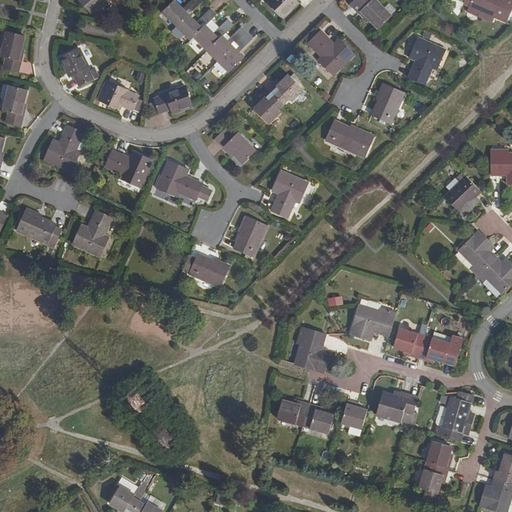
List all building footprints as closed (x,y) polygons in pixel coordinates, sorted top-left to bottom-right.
[(79,0),(90,12),(103,0),(105,0),(108,3),(110,0),(79,0)] [(189,14),(183,8),(175,0),(174,0),(162,11),(177,26),(189,14)] [(190,0),(185,5),(191,12),(202,0),(190,0)] [(269,0),(268,2),(283,17),(298,2),(296,0),(269,0)] [(354,0),(351,3),(359,12),(361,11),(370,19),(379,28),(392,15),(391,15),(384,8),(376,0),(354,0)] [(510,0),(464,0),(463,2),(501,19),(510,0)] [(389,4),(384,8),(391,15),(396,10),(389,4)] [(185,5),(183,8),(189,14),(191,12),(185,5)] [(211,8),(199,20),(204,25),(216,13),(211,8)] [(361,11),(359,12),(368,21),(370,19),(361,11)] [(196,22),(189,14),(177,26),(190,39),(194,36),(202,28),(196,22)] [(228,19),(216,30),(222,36),(234,24),(228,19)] [(199,20),(196,22),(202,28),(204,25),(199,20)] [(204,25),(202,28),(194,36),(208,50),(219,39),(213,34),(204,25)] [(242,26),(231,37),(236,43),(247,32),(242,26)] [(216,30),(213,34),(219,39),(222,36),(216,30)] [(329,44),(331,41),(320,30),(308,42),(322,56),(318,60),(333,74),(354,53),(339,39),(334,44),(332,46),(329,44)] [(17,59),(20,49),(24,35),(7,31),(0,56),(6,57),(3,68),(18,71),(20,59),(17,59)] [(253,37),(247,32),(236,43),(241,48),(253,37)] [(219,39),(208,50),(218,61),(233,46),(227,41),(222,36),(219,39)] [(231,37),(227,41),(233,46),(236,43),(231,37)] [(418,65),(415,64),(409,78),(424,84),(432,67),(437,69),(445,50),(418,38),(410,57),(417,60),(420,61),(418,65)] [(236,43),(233,46),(238,52),(241,48),(236,43)] [(238,52),(233,46),(218,61),(229,71),(243,57),(238,52)] [(79,48),(61,59),(70,77),(76,74),(78,77),(76,78),(80,86),(93,79),(88,68),(89,67),(79,48)] [(269,89),(284,103),(289,98),(292,100),(303,89),(289,75),(282,82),(278,86),(275,82),(269,89)] [(127,91),(128,89),(109,82),(101,101),(120,109),(122,103),(126,105),(125,107),(137,111),(141,101),(137,100),(139,96),(127,91)] [(404,92),(383,83),(379,92),(382,92),(372,115),(391,124),(404,92)] [(20,113),(23,103),(27,90),(9,85),(3,109),(9,111),(6,122),(20,126),(23,114),(20,113)] [(185,86),(165,92),(166,94),(155,98),(159,113),(168,110),(167,109),(170,108),(172,113),(192,106),(185,86)] [(278,109),(284,103),(269,89),(263,95),(266,97),(263,100),(254,109),(268,123),(280,111),(278,109)] [(374,135),(358,128),(358,130),(335,120),(326,139),(365,156),(374,135)] [(64,144),(61,143),(53,139),(44,158),(72,171),(81,152),(76,149),(83,132),(68,125),(62,138),(66,140),(64,144)] [(225,144),(228,148),(242,163),(256,150),(238,132),(234,136),(226,128),(215,139),(222,146),(225,144)] [(125,160),(126,157),(113,150),(105,166),(124,174),(121,178),(141,187),(153,160),(133,151),(130,158),(129,162),(125,160)] [(511,155),(505,155),(505,151),(489,151),(489,177),(509,178),(509,186),(511,186),(511,155)] [(203,184),(189,177),(188,180),(184,179),(185,176),(189,169),(170,160),(157,187),(176,196),(178,191),(195,199),(197,195),(207,200),(212,189),(202,186),(203,184)] [(281,199),(278,197),(272,211),(287,218),(296,200),(300,202),(308,183),(281,171),(272,190),(280,193),(283,195),(281,199)] [(477,199),(482,193),(464,175),(458,181),(462,184),(453,193),(447,200),(465,219),(478,206),(474,202),(477,199)] [(462,184),(458,181),(457,180),(448,189),(453,193),(462,184)] [(56,226),(57,224),(34,214),(35,212),(27,209),(18,229),(48,244),(49,240),(56,243),(63,229),(56,226)] [(91,229),(88,228),(82,225),(73,244),(100,256),(109,236),(104,234),(112,217),(96,210),(91,224),(94,225),(91,229)] [(268,226),(247,216),(243,225),(245,225),(235,248),(254,256),(268,226)] [(478,274),(497,256),(489,248),(493,244),(480,231),(461,250),(476,265),(472,269),(478,274)] [(190,253),(182,270),(221,286),(230,265),(222,262),(221,264),(198,253),(197,256),(190,253)] [(504,264),(497,256),(478,274),(484,281),(488,277),(502,292),(511,282),(511,264),(509,261),(504,264)] [(499,296),(502,292),(488,277),(484,281),(499,296)] [(327,298),(328,306),(343,305),(342,296),(327,298)] [(388,338),(396,312),(381,308),(380,311),(360,306),(351,336),(367,341),(370,332),(388,338)] [(299,365),(330,374),(335,358),(326,355),(332,335),(307,328),(302,344),(306,344),(299,365)] [(418,358),(424,337),(399,330),(393,349),(404,352),(403,354),(418,358)] [(454,367),(461,342),(452,340),(450,345),(424,337),(418,358),(433,363),(434,361),(454,367)] [(412,420),(418,396),(400,391),(398,395),(381,391),(375,412),(402,419),(402,417),(412,420)] [(130,414),(144,402),(135,392),(121,404),(130,414)] [(437,425),(434,434),(459,441),(462,431),(468,432),(473,414),(468,412),(472,398),(462,395),(460,402),(449,399),(447,406),(441,427),(437,425)] [(303,424),(309,402),(294,398),(294,401),(283,398),(277,416),(303,424)] [(356,404),(347,401),(341,422),(361,428),(366,409),(356,406),(356,404)] [(325,407),(309,402),(303,424),(329,432),(335,413),(324,410),(325,407)] [(437,425),(441,427),(447,406),(440,404),(435,423),(436,425),(437,425)] [(432,439),(426,461),(447,468),(450,457),(448,456),(452,445),(432,439)] [(500,463),(496,478),(497,479),(511,483),(511,454),(505,452),(502,463),(500,463)] [(447,468),(426,461),(419,487),(429,490),(438,493),(441,482),(443,482),(447,468)] [(511,483),(497,479),(493,491),(488,489),(482,506),(503,511),(506,511),(511,494),(511,483)] [(139,482),(135,495),(143,497),(146,484),(139,482)] [(132,511),(139,501),(132,497),(134,493),(121,486),(110,504),(119,510),(123,511),(132,511)] [(429,490),(425,499),(435,502),(438,493),(429,490)] [(147,505),(139,501),(132,511),(161,511),(163,510),(148,502),(147,505)]
